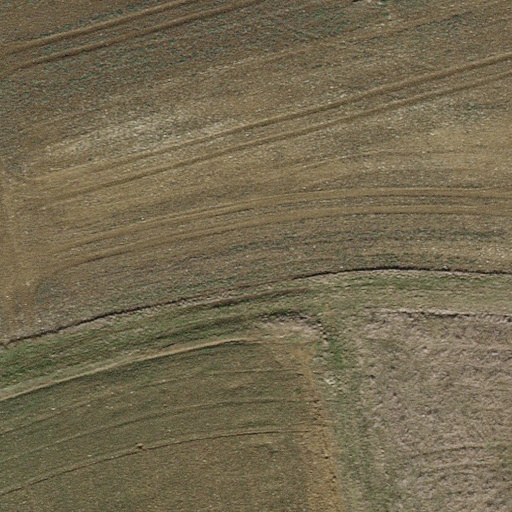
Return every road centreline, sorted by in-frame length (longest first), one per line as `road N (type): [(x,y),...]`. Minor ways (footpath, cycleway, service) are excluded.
road 1 (track): [(511,265),(211,280),(0,339)]
road 2 (track): [(327,274),(373,511)]
